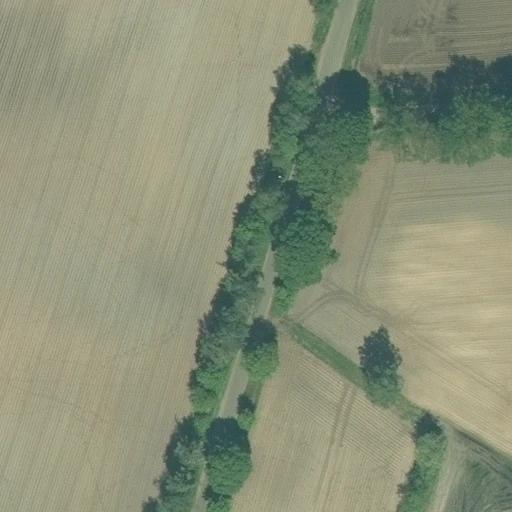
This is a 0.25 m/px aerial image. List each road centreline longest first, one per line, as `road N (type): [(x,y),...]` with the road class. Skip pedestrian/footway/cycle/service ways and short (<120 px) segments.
road 1 (unclassified): [(199,511),(320,92)]
road 2 (unclassified): [(320,92),(511,80)]
